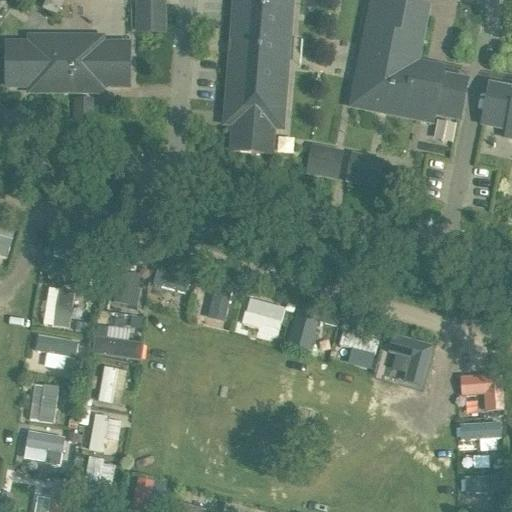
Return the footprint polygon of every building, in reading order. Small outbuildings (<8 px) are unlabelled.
[(235,115),(232,152),(271,155),(274,118),(283,118),(287,58),(286,58),(287,46),(288,47),(292,0),(235,0),(232,42),(233,42),(233,54),(231,54),(226,114),(235,115)] [(371,0),(350,108),(433,125),(435,114),(460,119),(467,81),(443,76),(444,69),(417,64),(428,7),(420,5),(420,0),(371,0)] [(163,5),(138,5),(138,33),(163,33),(163,5)] [(10,45),(10,89),(30,89),(30,94),(30,95),(90,95),(90,89),(128,89),(129,51),(128,51),(128,46),(114,46),(90,46),(90,40),(30,40),(30,45),(10,45)] [(511,89),(490,85),(482,124),(507,129),(505,139),(511,140),(511,89)] [(77,103),(77,132),(90,132),(90,103),(77,103)] [(313,150),(308,174),(336,179),(341,155),(313,150)] [(381,163),(353,158),(348,182),(376,187),(381,163)]
